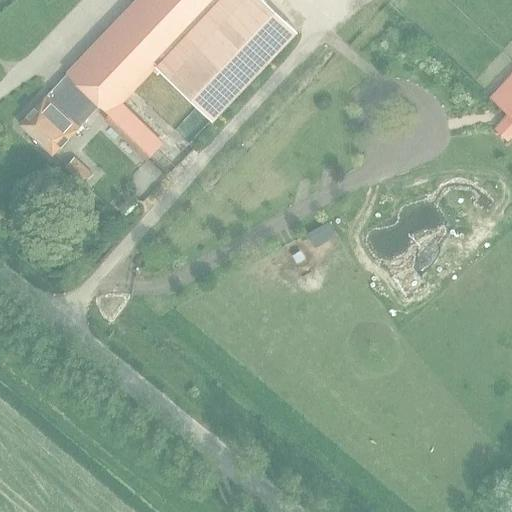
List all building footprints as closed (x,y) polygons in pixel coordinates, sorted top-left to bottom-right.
[(140,0),(69,75),(58,87),(71,99),(64,107),(83,124),(101,105),(112,116),(108,120),(150,160),(162,147),(121,107),(159,66),(216,120),(299,34),(263,0),(140,0)] [(494,128),(508,141),(511,135),(511,71),(489,96),(508,114),(494,128)] [(58,87),(22,125),(54,155),(83,124),(64,107),(71,99),(58,87)] [(94,174),(74,157),(65,167),(84,185),(94,174)] [(142,166),(160,183),(166,176),(149,159),(142,166)] [(312,249),(330,239),(323,225),(305,234),(312,249)]
